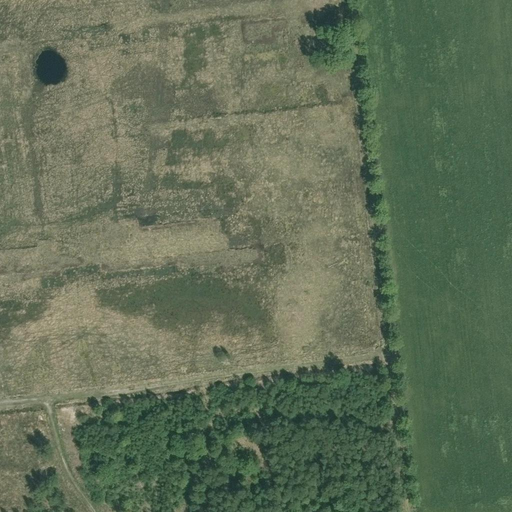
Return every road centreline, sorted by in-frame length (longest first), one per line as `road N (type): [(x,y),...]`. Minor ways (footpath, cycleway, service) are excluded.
road 1 (track): [(48,398),(390,348),(408,511)]
road 2 (track): [(390,348),(352,0)]
